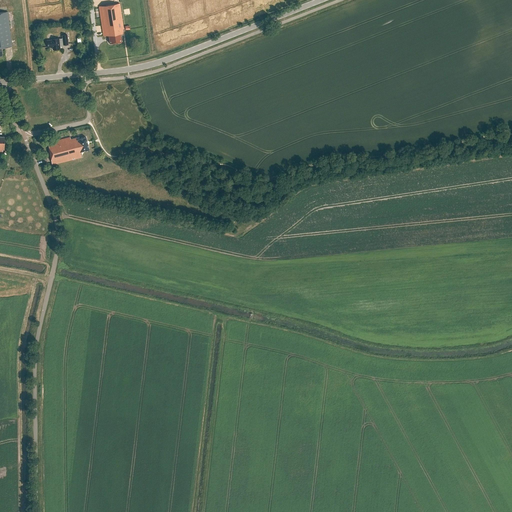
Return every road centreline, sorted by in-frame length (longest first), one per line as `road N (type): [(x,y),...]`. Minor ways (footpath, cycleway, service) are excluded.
road 1 (unclassified): [(35,511),(35,355),(57,238),(21,129)]
road 2 (secondary): [(4,81),(140,68),(319,0)]
